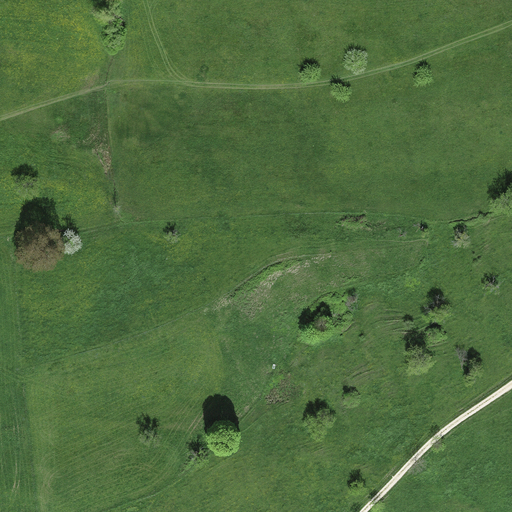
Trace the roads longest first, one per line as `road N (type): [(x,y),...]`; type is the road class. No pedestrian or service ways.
road 1 (track): [(0,119),(133,83),(312,83),(381,70),(511,23)]
road 2 (track): [(363,511),(441,434),(511,383)]
